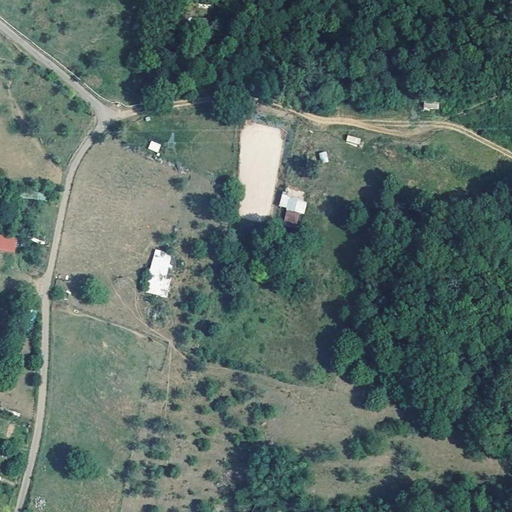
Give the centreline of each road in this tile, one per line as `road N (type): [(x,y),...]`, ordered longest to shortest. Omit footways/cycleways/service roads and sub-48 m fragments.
road 1 (residential): [(19,511),(39,424),(57,232),(73,167),(103,118),(0,24)]
road 2 (track): [(511,83),(433,117),(400,122),(317,121),(230,99),(103,118)]
